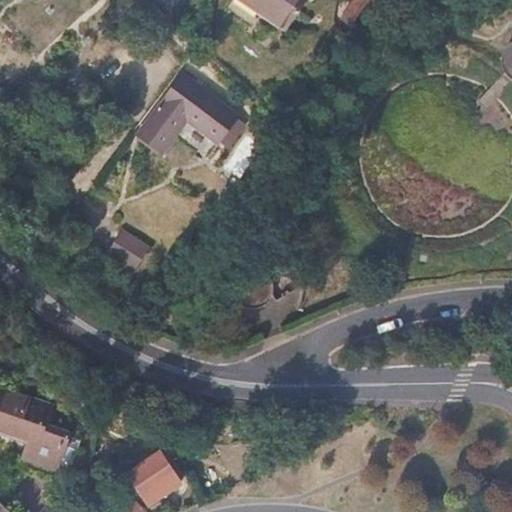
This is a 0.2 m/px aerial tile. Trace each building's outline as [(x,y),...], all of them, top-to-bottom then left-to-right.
[(302,0),(242,0),(285,27),(302,0)] [(358,16),(369,0),(354,0),(348,9),(358,16)] [(511,73),(511,41),(510,41),(503,72),(511,73)] [(244,110),(187,70),(159,111),(182,129),(193,115),(225,137),(244,110)] [(143,262),(152,244),(120,229),(112,248),(143,262)] [(511,332),(486,353),(486,354),(492,354),(506,357),(511,358),(511,332)] [(62,478),(64,473),(78,432),(48,423),(54,405),(0,386),(0,431),(34,443),(26,466),(62,478)] [(78,432),(64,473),(78,478),(91,438),(78,432)] [(159,451),(129,472),(150,503),(181,482),(159,451)] [(146,511),(130,495),(113,510),(115,511),(146,511)] [(0,511),(14,511),(0,498),(0,511)]
